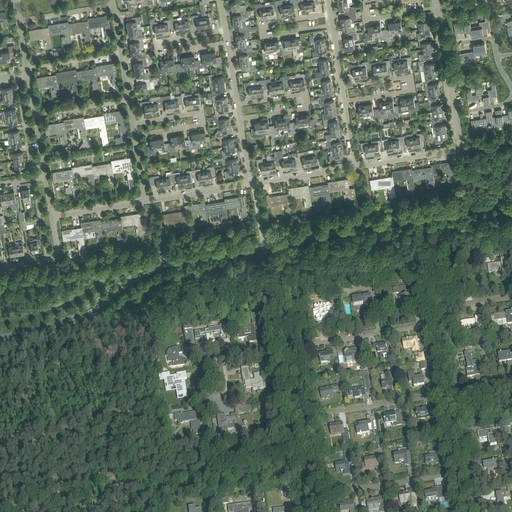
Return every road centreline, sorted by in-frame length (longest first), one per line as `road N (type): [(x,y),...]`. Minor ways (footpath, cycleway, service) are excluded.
road 1 (tertiary): [(511,197),(171,258),(60,321),(0,335)]
road 2 (tertiary): [(0,340),(83,316),(142,276),(195,257),(511,204)]
road 3 (residential): [(329,13),(260,24),(262,36),(331,26)]
road 4 (residential): [(135,136),(203,125),(201,112),(133,123)]
road 5 (residential): [(238,104),(305,94),(307,107),(240,118)]
road 6 (residential): [(342,86),(407,75),(409,91),(344,102)]
road 7 (residential): [(225,30),(158,41),(160,53),(227,42)]
road 8 (residential): [(312,414),(458,392)]
road 9 (residential): [(301,345),(446,321)]
road 10 (residential): [(325,493),(467,470)]
road 11 (residential): [(460,150),(437,10)]
road 12 (residential): [(414,0),(364,6),(366,20),(437,10)]
